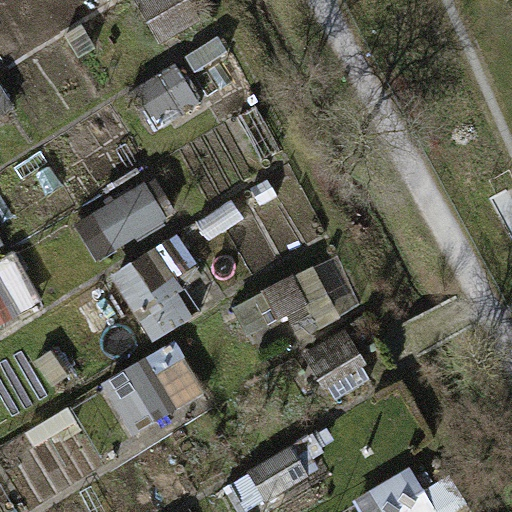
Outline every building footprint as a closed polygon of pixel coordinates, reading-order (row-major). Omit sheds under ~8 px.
[(167,45),(207,20),(194,0),(148,0),(142,4),(167,45)] [(159,131),(203,105),(181,68),(137,94),(159,131)] [(0,120),(20,111),(6,83),(0,85),(0,120)] [(80,219),(104,261),(174,221),(150,180),(80,219)] [(176,245),(118,267),(147,341),(205,319),(176,245)] [(0,266),(0,328),(47,302),(21,255),(0,266)] [(340,257),(240,304),(263,354),(364,307),(340,257)] [(328,408),(379,377),(351,330),(300,362),(328,408)] [(109,385),(139,435),(208,394),(179,344),(109,385)] [(460,511),(470,507),(448,464),(363,506),(366,511),(460,511)]
